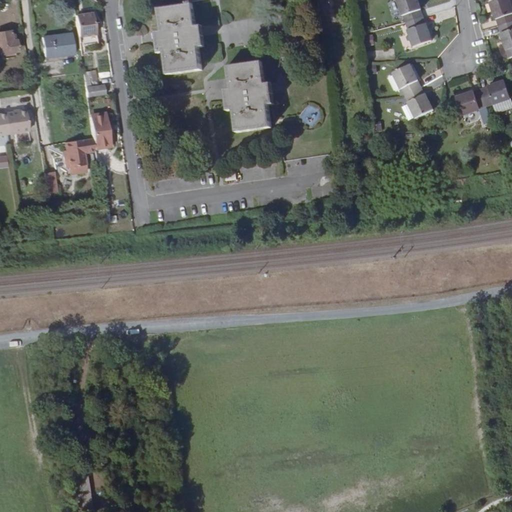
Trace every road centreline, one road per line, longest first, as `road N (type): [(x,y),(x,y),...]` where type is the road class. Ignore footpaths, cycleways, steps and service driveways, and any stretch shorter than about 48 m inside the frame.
road 1 (unclassified): [(0,341),(511,291)]
road 2 (residential): [(110,0),(141,206),(312,181)]
